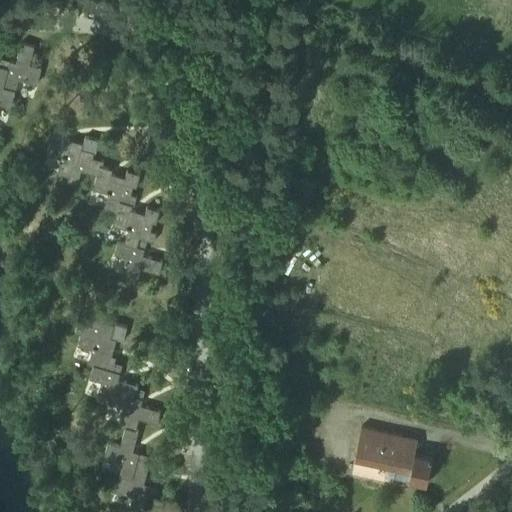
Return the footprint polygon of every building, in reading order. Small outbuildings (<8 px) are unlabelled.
[(397,76),(325,38),(317,55),(328,60),(322,71),(341,81),(347,71),(354,74),(356,71),(390,89),(397,76)] [(0,104),(11,108),(19,80),(35,85),(40,68),(28,65),(33,47),(20,43),(15,62),(9,60),(7,68),(0,66),(0,104)] [(415,85),(400,78),(394,89),(409,97),(415,85)] [(314,83),(290,82),(289,103),(301,103),(299,137),(311,138),(312,116),(318,116),(318,105),(334,105),(334,90),(314,89),(314,83)] [(53,130),(47,154),(61,157),(57,173),(69,176),(67,182),(78,185),(81,171),(96,174),(93,188),(107,191),(103,208),(115,211),(112,223),(127,227),(124,241),(118,239),(114,253),(125,255),(121,274),(137,279),(141,266),(159,271),(162,258),(142,253),(146,238),(154,239),(156,229),(151,228),(153,219),(156,220),(159,208),(146,205),(144,211),(131,208),(132,204),(133,204),(136,194),(131,193),(133,184),(136,185),(139,173),(126,169),(125,176),(111,172),(112,167),(103,165),(104,160),(93,157),(94,151),(82,148),(83,142),(66,138),(67,133),(53,130)] [(77,321),(75,332),(80,333),(77,344),(92,348),(88,361),(93,363),(90,377),(101,380),(96,399),(123,406),(119,424),(125,426),(120,445),(110,442),(106,458),(122,462),(114,490),(132,494),(129,507),(143,510),(149,486),(143,484),(151,453),(134,449),(139,429),(136,429),(139,416),(156,420),(159,409),(140,404),(144,388),(137,386),(138,383),(119,378),(122,363),(115,362),(117,355),(110,353),(115,337),(111,336),(114,323),(109,322),(111,313),(96,309),(92,325),(77,321)] [(427,483),(433,455),(426,453),(429,436),(360,422),(353,457),(395,465),(393,477),(427,483)] [(291,489),(293,454),(273,453),(271,488),(291,489)]
